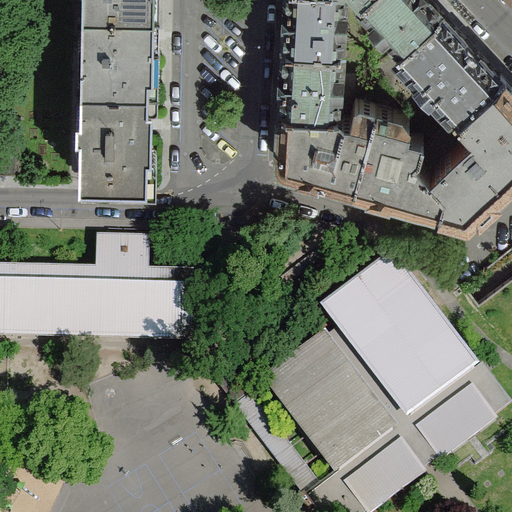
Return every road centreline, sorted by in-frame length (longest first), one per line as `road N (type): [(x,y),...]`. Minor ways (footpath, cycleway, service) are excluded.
road 1 (residential): [(194,0),(190,205)]
road 2 (residential): [(0,202),(190,205)]
road 3 (residential): [(252,182),(262,0)]
road 4 (residential): [(252,182),(410,228)]
